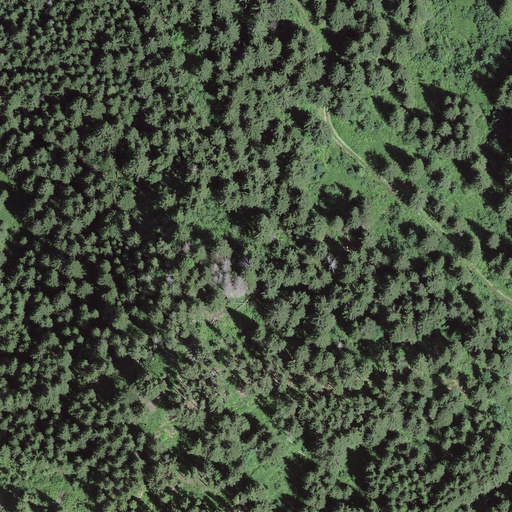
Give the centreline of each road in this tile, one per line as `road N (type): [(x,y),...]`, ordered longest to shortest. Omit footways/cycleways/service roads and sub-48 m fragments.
road 1 (track): [(142,511),(153,438),(166,430),(201,428),(245,400),(352,397),(388,374),(387,359),(370,344),(306,303),(294,263),(251,217),(225,126),(211,0)]
road 2 (track): [(511,301),(334,131),(319,49),(295,0)]
